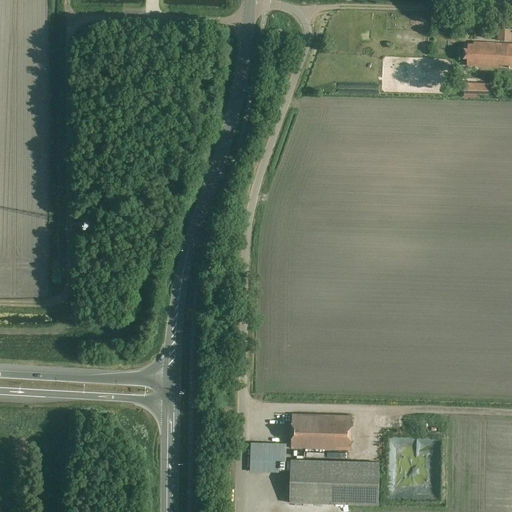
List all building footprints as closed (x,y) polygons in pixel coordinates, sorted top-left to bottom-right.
[(511,27),(498,27),(498,38),(511,38),(511,27)] [(511,44),(473,42),(473,44),(467,44),(467,49),(463,49),(463,58),(466,59),(466,66),(511,68),(511,44)] [(489,95),(489,84),(465,84),(465,95),(489,95)] [(352,416),(292,414),(291,449),(351,451),(352,416)] [(380,463),(291,460),(289,503),(378,506),(380,463)]
